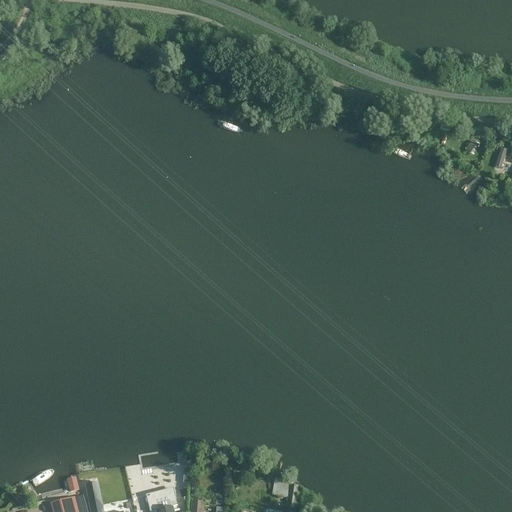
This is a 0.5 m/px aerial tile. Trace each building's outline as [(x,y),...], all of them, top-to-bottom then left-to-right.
[(284,120),(288,115),(280,110),(277,115),(284,120)] [(502,169),(506,155),(501,154),(497,167),(502,169)] [(67,481),(70,493),(79,491),(76,478),(67,481)] [(274,488),(273,487),(272,496),(289,499),(287,508),(295,509),(298,487),(290,486),(291,482),(275,480),(274,488)] [(104,511),(99,484),(85,486),(90,511),(104,511)] [(154,495),(146,497),(150,511),(155,511),(158,511),(172,511),(172,508),(177,506),(174,495),(155,500),(154,495)] [(51,503),(53,511),(79,511),(76,497),(51,503)] [(206,511),(207,503),(192,502),(191,511),(206,511)]
